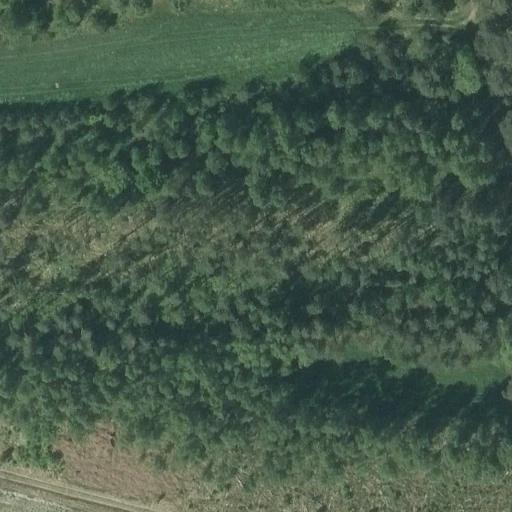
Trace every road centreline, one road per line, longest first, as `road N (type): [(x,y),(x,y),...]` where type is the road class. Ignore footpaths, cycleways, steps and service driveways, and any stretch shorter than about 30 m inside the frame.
road 1 (track): [(466,0),(511,220)]
road 2 (track): [(0,466),(155,511)]
